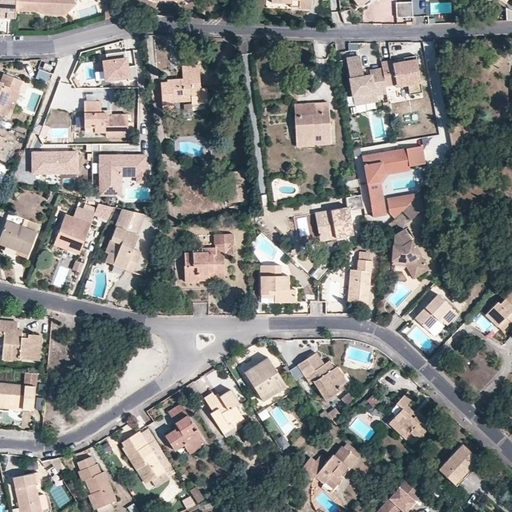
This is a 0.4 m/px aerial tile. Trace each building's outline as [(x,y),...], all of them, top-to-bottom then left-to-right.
[(6,17),(15,18),(15,11),(15,6),(15,0),(0,0),(0,10),(7,11),(6,17)] [(15,0),(15,6),(37,7),(41,12),(44,15),(63,16),(76,4),(73,0),(15,0)] [(270,0),(271,2),(291,3),(291,0),(299,0),(299,7),(299,8),(311,9),(311,0),(270,0)] [(412,1),(396,2),(396,18),(413,17),(412,1)] [(332,12),(333,23),(350,23),(350,11),(332,12)] [(109,64),(104,65),(106,83),(137,79),(136,66),(129,67),(127,53),(108,56),(109,64)] [(393,61),(381,63),(382,69),(385,87),(396,86),(407,84),(408,87),(409,96),(422,94),(416,57),(404,59),(404,62),(393,64),(393,61)] [(360,58),(347,60),(353,97),(363,95),(364,105),(378,103),(377,96),(387,95),(385,87),(382,69),(370,71),(371,76),(364,77),(361,78),(360,73),(363,73),(360,58)] [(52,72),(54,67),(45,64),(43,69),(52,72)] [(174,104),(192,103),(192,106),(208,105),(207,90),(201,91),(200,67),(182,68),(183,81),(161,83),(163,112),(175,111),(174,104)] [(0,81),(0,114),(3,116),(13,91),(18,92),(22,81),(4,75),(1,82),(0,81)] [(18,92),(13,91),(3,116),(8,118),(18,92)] [(98,97),(88,97),(88,103),(84,103),(85,129),(95,129),(95,134),(106,134),(106,139),(128,138),(128,116),(112,117),(111,117),(111,118),(107,118),(107,115),(102,115),(102,103),(98,103),(98,97)] [(304,106),(305,114),(295,115),(294,115),(297,139),(313,137),(314,140),(331,138),(328,103),(304,106)] [(304,106),(294,107),(295,115),(305,114),(304,106)] [(448,130),(452,149),(461,147),(458,129),(448,130)] [(296,139),(297,147),(314,146),(314,140),(313,137),(297,139),(296,139)] [(423,147),(364,155),(368,183),(379,181),(386,171),(410,168),(410,167),(426,164),(423,147)] [(78,153),(35,152),(35,176),(78,176),(78,153)] [(150,156),(100,158),(101,197),(122,196),(121,173),(137,172),(138,185),(151,184),(150,156)] [(379,181),(368,183),(371,203),(384,201),(382,183),(389,173),(410,170),(410,168),(386,171),(379,181)] [(242,182),(241,175),(223,177),(224,185),(242,182)] [(226,208),(245,206),(242,182),(224,185),(226,208)] [(406,208),(402,211),(411,221),(425,207),(420,194),(417,197),(412,202),(406,208)] [(361,196),(350,198),(352,210),(363,208),(361,196)] [(412,202),(406,196),(387,199),(389,209),(404,206),(406,208),(412,202)] [(338,209),(316,212),(320,243),(354,237),(350,210),(352,210),(350,198),(337,200),(338,209)] [(384,201),(371,203),(373,216),(386,214),(384,201)] [(97,204),(93,218),(92,220),(104,225),(110,207),(97,204)] [(404,206),(389,209),(390,213),(395,218),(402,211),(406,208),(404,206)] [(65,217),(57,242),(82,250),(90,226),(92,220),(93,218),(76,212),(73,220),(65,217)] [(144,216),(124,212),(106,263),(109,264),(109,267),(134,276),(141,256),(134,253),(138,239),(136,238),(144,216)] [(25,226),(38,231),(40,225),(28,220),(25,226)] [(0,244),(8,248),(10,244),(32,251),(39,232),(8,221),(0,243),(0,244)] [(405,230),(395,235),(393,259),(409,261),(418,276),(428,269),(405,230)] [(234,256),(234,253),(238,253),(237,233),(218,233),(219,252),(219,257),(204,258),(204,252),(188,252),(188,260),(196,260),(196,269),(205,268),(205,277),(229,277),(228,253),(229,253),(230,257),(234,256)] [(57,242),(54,248),(79,257),(82,250),(57,242)] [(29,260),(32,251),(10,244),(8,248),(7,252),(29,260)] [(348,301),(369,303),(373,260),(359,258),(358,267),(351,266),(348,301)] [(393,259),(392,263),(406,265),(415,279),(418,276),(409,261),(393,259)] [(196,260),(188,260),(189,277),(205,277),(205,268),(196,269),(196,260)] [(292,288),(292,273),(284,273),(284,262),(264,262),(265,299),(299,300),(299,288),(292,288)] [(499,327),(507,318),(511,323),(511,290),(500,304),(498,302),(486,315),(499,327)] [(458,313),(438,295),(416,319),(428,331),(437,321),(441,324),(443,321),(447,325),(458,313)] [(39,361),(41,336),(16,335),(17,321),(0,318),(0,331),(4,332),(2,354),(20,355),(20,360),(39,361)] [(499,327),(504,332),(511,323),(507,318),(499,327)] [(318,355),(299,366),(323,404),(335,397),(332,392),(340,387),(338,384),(344,380),(338,369),(330,373),(318,355)] [(269,358),(244,372),(261,403),(286,389),(269,358)] [(35,412),(39,372),(26,372),(25,385),(0,383),(0,404),(23,406),(23,411),(35,412)] [(344,380),(338,384),(340,387),(332,392),(335,397),(349,388),(344,380)] [(213,392),(205,397),(213,412),(211,414),(220,429),(231,421),(234,425),(240,421),(243,419),(235,405),(239,403),(231,391),(222,396),(217,399),(214,395),(213,392)] [(414,413),(410,418),(404,412),(407,408),(403,404),(410,397),(404,391),(392,403),(399,408),(386,422),(402,436),(406,431),(414,438),(422,429),(421,428),(427,420),(416,411),(414,413)] [(346,406),(354,401),(349,393),(341,399),(346,406)] [(205,442),(198,430),(193,433),(191,428),(194,427),(182,405),(170,413),(182,433),(183,436),(178,439),(176,436),(167,442),(174,453),(184,447),(188,452),(205,442)] [(407,408),(404,412),(410,418),(414,413),(407,408)] [(329,420),(336,425),(345,416),(340,410),(329,420)] [(220,429),(225,439),(243,427),(240,421),(234,425),(231,421),(220,429)] [(149,482),(164,472),(135,430),(119,441),(123,449),(122,452),(136,471),(139,468),(149,482)] [(164,437),(167,442),(176,436),(174,431),(164,437)] [(409,443),(414,438),(406,431),(402,436),(409,443)] [(284,436),(277,440),(282,451),(290,447),(284,436)] [(292,444),(297,449),(306,441),(301,436),(292,444)] [(476,454),(459,440),(437,467),(453,481),(476,454)] [(188,452),(191,458),(207,447),(205,442),(188,452)] [(333,454),(332,452),(320,465),(309,456),(299,467),(311,477),(314,475),(322,482),(327,477),(335,484),(341,478),(337,475),(345,467),(348,469),(357,459),(340,446),(333,454)] [(113,511),(111,505),(117,503),(110,485),(105,472),(100,474),(97,464),(95,465),(92,457),(76,463),(79,471),(78,472),(82,482),(86,481),(92,495),(88,497),(94,511),(98,510),(98,511),(113,511)] [(57,459),(49,460),(57,473),(63,468),(57,459)] [(139,468),(136,471),(145,485),(149,482),(139,468)] [(38,472),(13,476),(19,511),(48,511),(46,497),(38,499),(36,484),(41,483),(38,472)] [(330,489),(335,484),(327,477),(322,482),(330,489)] [(405,481),(380,511),(402,511),(403,511),(405,511),(408,511),(422,495),(405,481)] [(191,491),(194,496),(200,491),(197,487),(191,491)] [(194,496),(198,501),(203,497),(200,491),(194,496)] [(191,496),(182,501),(187,511),(196,506),(191,496)]
